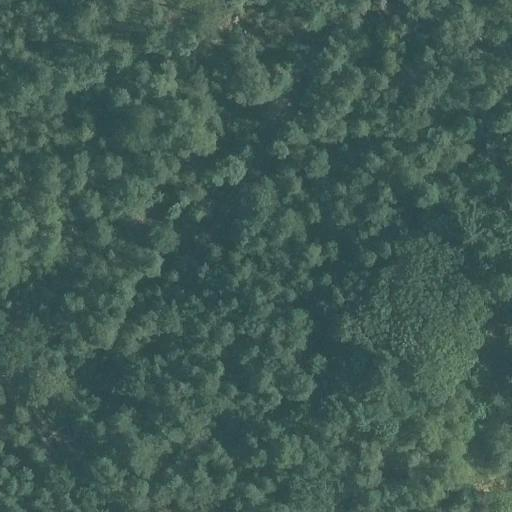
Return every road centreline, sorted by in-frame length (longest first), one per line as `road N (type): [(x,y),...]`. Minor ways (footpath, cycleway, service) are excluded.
road 1 (track): [(359,0),(58,511)]
road 2 (track): [(101,511),(0,372)]
